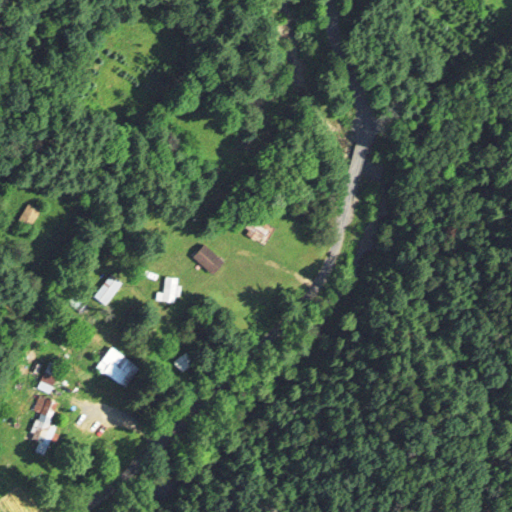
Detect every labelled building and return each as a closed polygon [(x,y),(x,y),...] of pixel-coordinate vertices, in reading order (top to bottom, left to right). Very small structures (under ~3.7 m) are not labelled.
[(26,199),(40,207),(30,224),(16,216),(26,199)] [(260,234),(257,238),(248,232),(250,227),(246,224),(251,216),(269,228),(264,236),(260,234)] [(194,253),(207,241),(228,262),(215,274),(194,253)] [(110,270),(122,279),(105,302),(93,293),(110,270)] [(167,273),(178,275),(174,299),(163,297),(167,273)] [(96,366),(112,344),(139,364),(124,386),(96,366)] [(48,395),(58,399),(50,421),(55,423),(51,434),(52,435),(45,453),(33,448),(38,436),(30,433),(36,416),(39,417),(48,395)] [(11,511),(9,511),(4,508),(0,511),(0,482),(5,476),(20,488),(13,497),(19,503),(11,511)]
